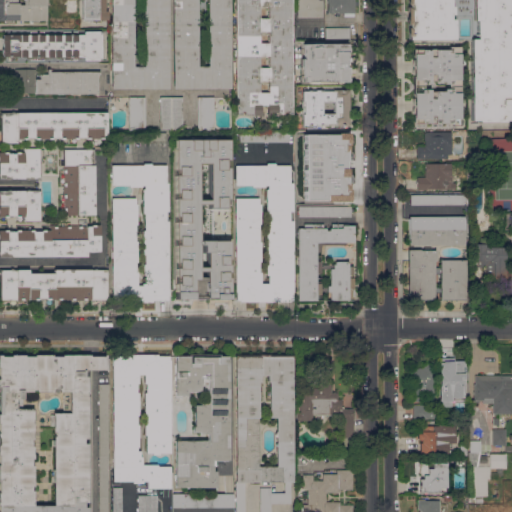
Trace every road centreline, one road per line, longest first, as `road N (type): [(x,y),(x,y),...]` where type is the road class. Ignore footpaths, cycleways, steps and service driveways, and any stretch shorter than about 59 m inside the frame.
road 1 (residential): [(511,327),(0,329)]
road 2 (residential): [(369,0),(370,511)]
road 3 (residential): [(389,511),(389,0)]
